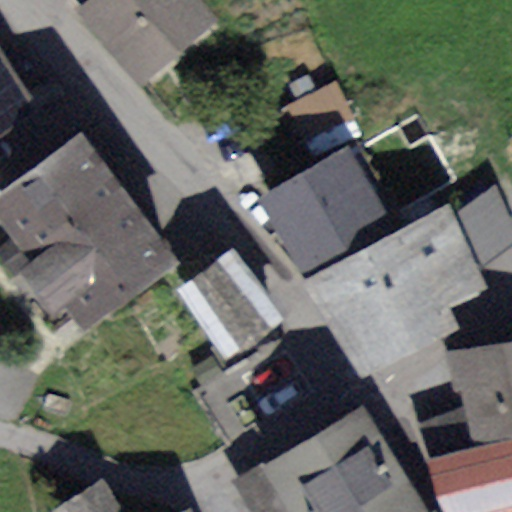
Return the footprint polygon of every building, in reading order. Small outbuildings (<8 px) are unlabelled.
[(173,0),(84,0),(71,13),(130,75),(191,19),(173,0)] [(0,122),(26,107),(0,63),(0,122)] [(156,259),(57,125),(0,167),(0,279),(16,301),(30,291),(59,330),(156,259)] [(341,144),(244,198),(289,279),(386,225),(341,144)] [(511,242),(480,184),(305,280),(359,379),(461,324),(452,307),(511,274),(511,242)] [(274,329),(217,251),(157,294),(213,372),(274,329)] [(511,341),(442,355),(460,444),(511,433),(511,341)] [(442,412),(406,421),(427,511),(511,511),(511,459),(508,441),(452,454),(442,412)] [(385,511),(338,420),(234,474),(253,511),(385,511)] [(119,511),(108,486),(65,505),(67,511),(119,511)]
